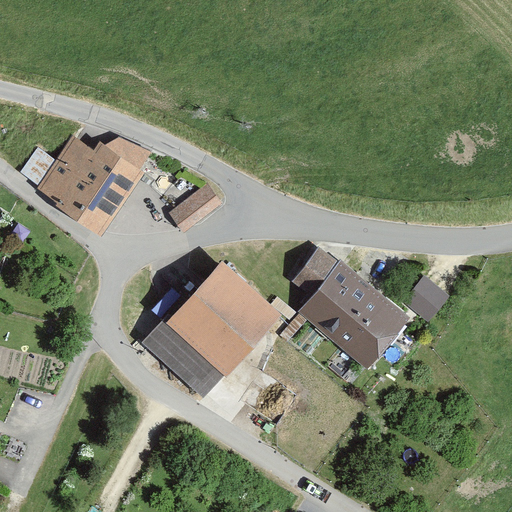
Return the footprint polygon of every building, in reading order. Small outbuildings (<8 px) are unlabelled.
[(94,145),(72,133),(56,157),(38,146),(19,171),(103,229),(147,164),(143,161),(152,148),(120,133),(107,140),(100,136),(94,145)] [(220,200),(207,184),(171,213),(184,229),(220,200)] [(338,257),(320,243),(292,279),(310,293),(299,309),(368,364),(411,312),(339,255),(338,257)] [(282,306),(222,253),(167,316),(164,314),(142,340),(204,393),(226,367),(228,369),(282,306)] [(451,294),(425,272),(403,297),(429,319),(451,294)]
